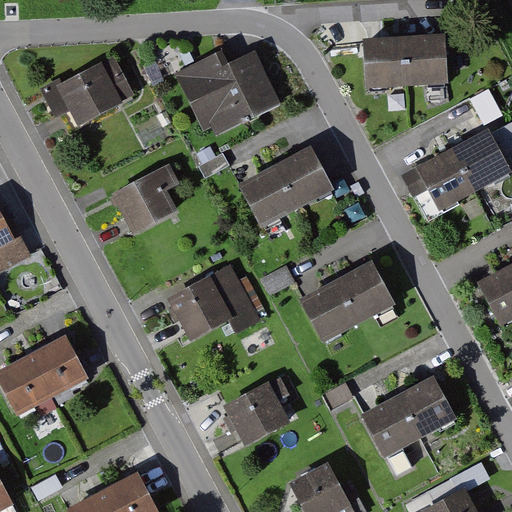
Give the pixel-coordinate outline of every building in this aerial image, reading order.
[(456,82),(453,35),(411,37),(415,85),(456,82)] [(415,85),(411,37),(370,40),(373,88),(415,85)] [(286,106),(261,53),(235,65),(228,51),(178,75),(205,133),(214,129),(219,138),(286,106)] [(133,96),(112,56),(38,94),(41,100),(52,121),(65,114),(72,128),(133,96)] [(481,122),(501,116),(494,90),(474,95),(481,122)] [(511,177),(511,157),(497,131),(462,151),(485,193),(511,177)] [(321,147),(285,166),(307,207),(342,188),(321,147)] [(485,193),(462,151),(426,171),(449,213),(485,193)] [(225,154),(200,168),(207,180),(232,166),(228,160),(225,154)] [(166,164),(108,195),(112,202),(124,225),(129,234),(172,212),(162,192),(177,185),(166,164)] [(285,166),(249,185),(271,226),(307,207),(285,166)] [(2,203),(0,204),(0,251),(22,240),(2,203)] [(281,258),(256,270),(270,298),(295,285),(290,276),(281,258)] [(382,263),(347,281),(369,324),(404,306),(382,263)] [(259,321),(229,264),(161,300),(173,324),(177,321),(181,328),(189,342),(226,322),(233,334),(259,321)] [(511,325),(511,271),(488,285),(510,326),(511,325)] [(347,281),(312,299),(334,342),(369,324),(347,281)] [(76,340),(42,358),(66,402),(99,384),(76,340)] [(42,358),(9,376),(33,420),(66,402),(42,358)] [(443,377),(408,396),(431,439),(466,421),(443,377)] [(286,394),(277,378),(222,406),(237,437),(242,446),(288,422),(276,400),(286,394)] [(347,383),(327,393),(333,405),(353,396),(347,383)] [(408,396),(372,415),(395,458),(431,439),(408,396)] [(326,465),(288,484),(302,511),(333,511),(347,505),(326,465)] [(3,466),(0,467),(0,511),(8,511),(24,505),(3,466)] [(164,511),(146,478),(114,495),(122,511),(164,511)] [(485,511),(474,490),(430,511),(485,511)] [(122,511),(114,495),(81,511),(122,511)]
